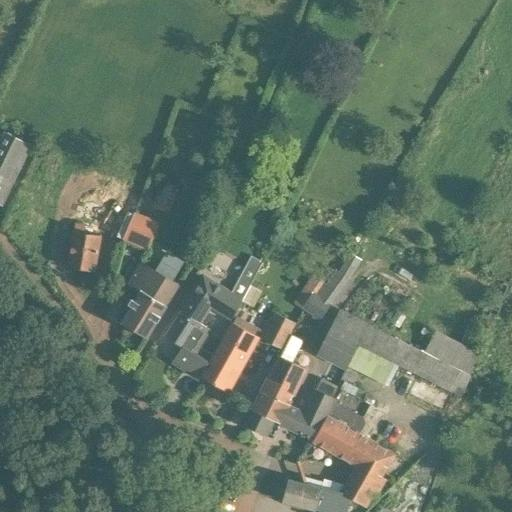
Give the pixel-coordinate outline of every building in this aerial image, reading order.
[(0,203),(1,204),(30,145),(4,132),(0,140),(0,203)] [(178,190),(164,185),(154,210),(168,216),(178,190)] [(146,249),(158,222),(133,213),(122,240),(146,249)] [(71,230),(70,268),(100,269),(101,231),(71,230)] [(364,259),(349,250),(329,282),(314,273),(295,300),(303,304),(300,309),(320,324),(364,259)] [(146,339),(178,285),(141,262),(127,283),(141,292),(122,324),(146,339)] [(438,326),(426,350),(469,375),(511,288),(511,280),(495,273),(463,339),(438,326)] [(243,302),(254,280),(241,274),(231,292),(204,275),(166,336),(183,347),(173,362),(187,371),(211,330),(201,325),(211,309),(231,322),(242,302),(243,302)] [(341,306),(316,355),(346,368),(369,323),(341,306)] [(282,350),(296,323),(274,312),(260,338),(282,350)] [(225,391),(259,329),(237,317),(201,378),(225,391)] [(291,362),(280,356),(245,425),(265,435),(272,420),(279,424),(306,369),(291,362)] [(314,441),(338,391),(339,387),(323,379),(310,406),(307,404),(294,431),(314,441)] [(334,401),(314,441),(356,464),(342,486),(288,472),(282,503),(317,511),(347,511),(351,499),(366,508),(374,493),(378,496),(388,479),(383,476),(398,452),(361,430),(364,425),(364,418),(334,401)]
